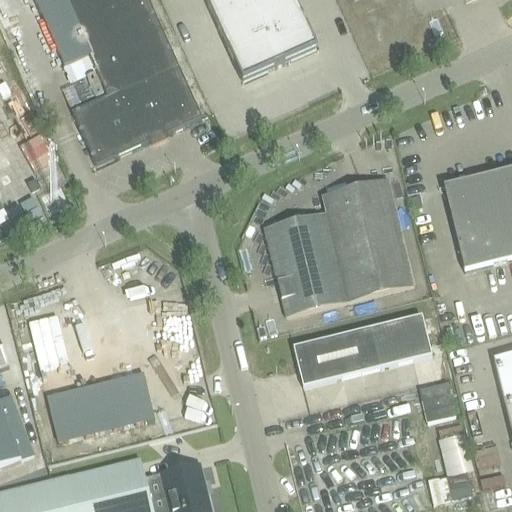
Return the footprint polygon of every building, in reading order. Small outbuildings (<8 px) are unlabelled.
[(72,117),(97,171),(202,123),(146,0),(60,0),(106,102),(72,117)] [(292,0),(203,0),(242,86),(316,53),(292,0)] [(396,0),(382,11),(404,42),(412,36),(415,41),(432,29),(427,22),(441,12),(432,0),(396,0)] [(250,122),(268,116),(257,85),(233,93),(235,98),(222,102),(219,94),(212,96),(223,128),(237,123),(249,119),(250,122)] [(511,172),(443,190),(464,276),(511,263),(511,172)] [(285,321),(414,289),(388,185),(322,201),(326,218),(264,234),(285,321)] [(129,432),(177,423),(158,310),(37,331),(57,449),(130,437),(129,432)] [(293,352),(298,372),(303,392),(431,360),(421,320),(293,352)] [(0,373),(9,371),(0,348),(0,373)] [(511,358),(494,363),(504,402),(511,435),(511,358)] [(0,472),(21,464),(33,459),(9,399),(0,402),(0,472)] [(412,405),(414,417),(406,419),(409,433),(424,430),(418,404),(412,405)] [(151,511),(140,463),(66,482),(73,511),(151,511)] [(210,511),(200,470),(199,469),(160,478),(168,511),(210,511)] [(0,511),(73,511),(66,482),(0,497),(0,511)]
